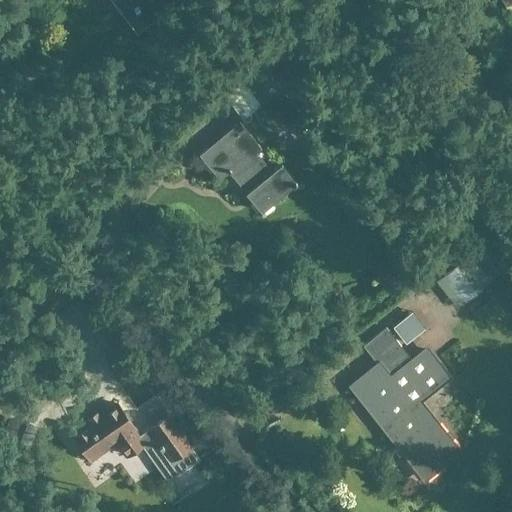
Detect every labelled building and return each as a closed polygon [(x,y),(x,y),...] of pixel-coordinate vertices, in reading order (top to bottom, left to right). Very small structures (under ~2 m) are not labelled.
[(163,13),(152,0),(112,0),(137,33),(163,13)] [(339,34),(364,14),(352,0),(348,0),(326,18),(339,34)] [(297,18),(234,70),(257,99),(278,82),(281,85),(323,50),(297,18)] [(246,126),(262,116),(244,86),(228,96),(246,126)] [(286,107),(284,117),(297,119),(299,109),(286,107)] [(208,149),(200,156),(220,181),(232,170),(249,191),(247,193),(262,211),(297,182),(282,164),(272,172),(256,153),(262,148),(240,122),(225,135),(228,140),(226,141),(212,153),(208,149)] [(475,255),(491,275),(505,264),(489,244),(475,255)] [(474,256),(443,281),(459,300),(490,276),(474,256)] [(414,318),(395,334),(410,352),(429,336),(414,318)] [(418,400),(448,377),(427,350),(412,361),(386,328),(364,346),(379,365),(353,386),(425,477),(458,451),(418,400)] [(151,429),(139,437),(133,429),(135,428),(117,403),(73,434),(91,459),(117,441),(127,455),(142,444),(145,448),(158,439),(171,458),(159,467),(168,480),(199,459),(190,446),(191,446),(169,415),(150,428),(151,429)]
